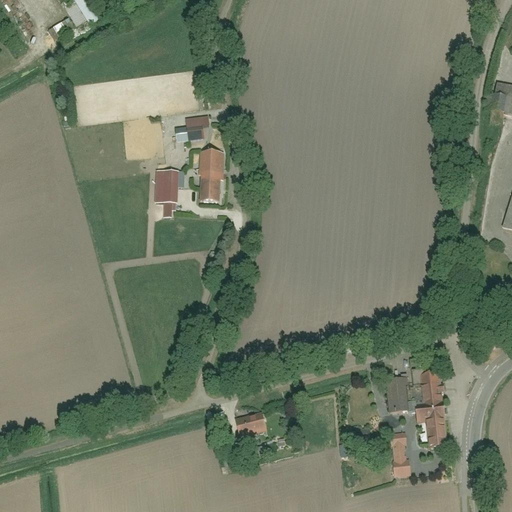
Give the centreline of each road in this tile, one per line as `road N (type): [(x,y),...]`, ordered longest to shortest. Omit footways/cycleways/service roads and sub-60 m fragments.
road 1 (track): [(195,407),(237,263),(241,212),(222,22),(230,0)]
road 2 (track): [(458,338),(467,131),(498,0)]
road 3 (track): [(458,338),(195,407)]
road 4 (track): [(195,407),(0,459)]
road 5 (tertiary): [(493,381),(473,443),(478,511)]
